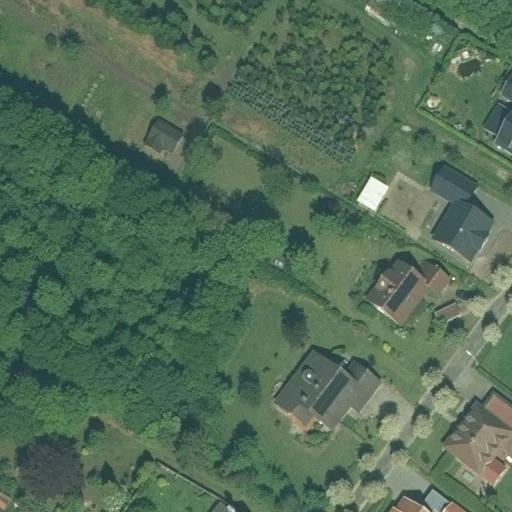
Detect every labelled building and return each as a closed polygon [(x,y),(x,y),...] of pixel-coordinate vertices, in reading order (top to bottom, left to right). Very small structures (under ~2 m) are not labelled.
[(174,155),(185,134),(155,118),(144,138),(174,155)] [(511,124),(496,149),(511,159),(511,124)] [(353,208),(372,218),(386,193),(368,183),(353,208)] [(494,230),(470,212),(446,243),(470,261),(494,230)] [(370,311),(399,332),(430,289),(401,268),(370,311)] [(441,328),(458,320),(453,310),(436,318),(441,328)] [(334,430),(361,394),(311,357),(269,414),(296,434),(312,413),(334,430)] [(511,403),(499,393),(482,416),(471,409),(441,449),(491,486),(504,468),(488,456),(505,433),(511,438),(511,403)]
